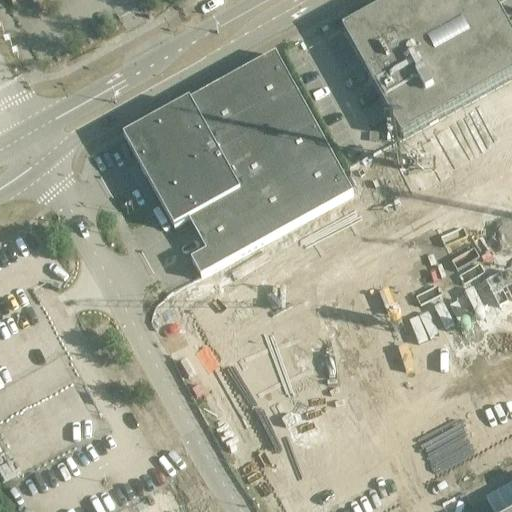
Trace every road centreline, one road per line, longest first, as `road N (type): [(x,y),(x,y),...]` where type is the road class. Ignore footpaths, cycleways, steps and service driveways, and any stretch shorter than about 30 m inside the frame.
road 1 (unclassified): [(242,511),(50,165)]
road 2 (secondary): [(50,165),(92,128),(327,0)]
road 3 (secondary): [(262,0),(29,128)]
